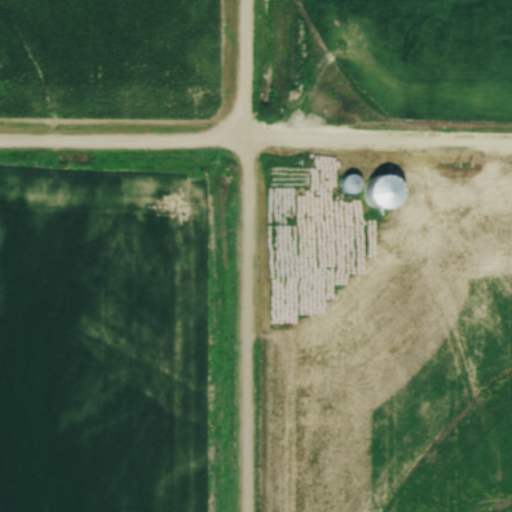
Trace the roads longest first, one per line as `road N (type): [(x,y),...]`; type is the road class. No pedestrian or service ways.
road 1 (residential): [(0,144),(511,142)]
road 2 (residential): [(242,511),(242,0)]
